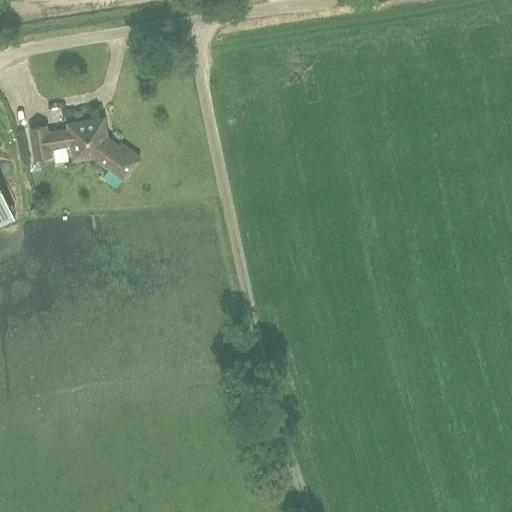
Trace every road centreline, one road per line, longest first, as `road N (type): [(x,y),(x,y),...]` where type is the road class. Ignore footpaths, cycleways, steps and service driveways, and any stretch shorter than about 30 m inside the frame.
road 1 (unclassified): [(216,18),(12,52)]
road 2 (unclassified): [(216,18),(337,0)]
